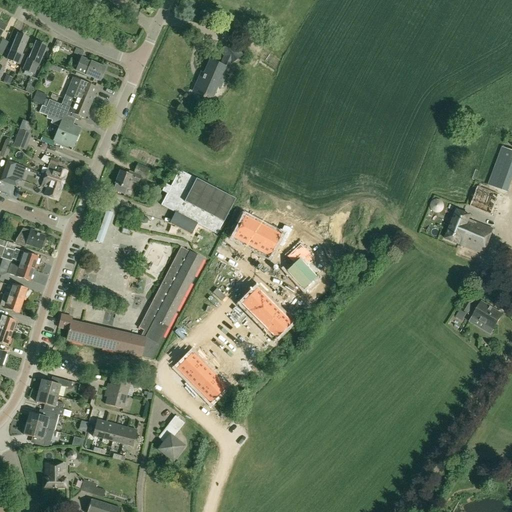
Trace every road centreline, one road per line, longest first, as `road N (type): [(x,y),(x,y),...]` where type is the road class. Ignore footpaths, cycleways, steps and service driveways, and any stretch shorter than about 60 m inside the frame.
road 1 (unknown): [(213,511),(236,437),(162,375),(252,266),(217,248)]
road 2 (tertiary): [(0,420),(22,382),(69,227)]
road 3 (unclassified): [(410,511),(511,355)]
road 4 (tertiary): [(69,227),(138,64)]
road 5 (unclassified): [(138,64),(82,42),(27,0)]
